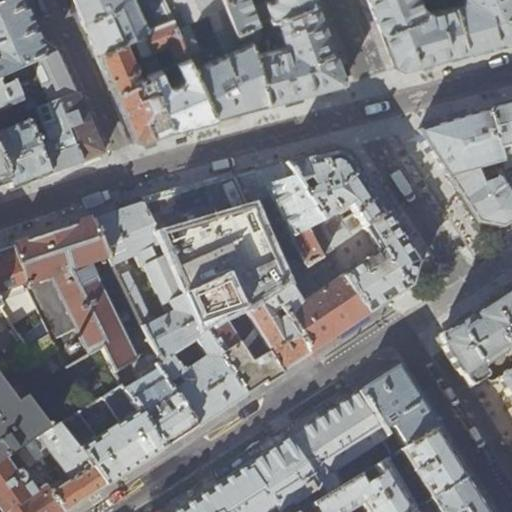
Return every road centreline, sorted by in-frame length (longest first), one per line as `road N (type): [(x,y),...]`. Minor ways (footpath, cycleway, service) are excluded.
road 1 (residential): [(395,329),(116,511)]
road 2 (residential): [(395,329),(511,511)]
road 3 (residential): [(376,106),(384,134),(478,282)]
